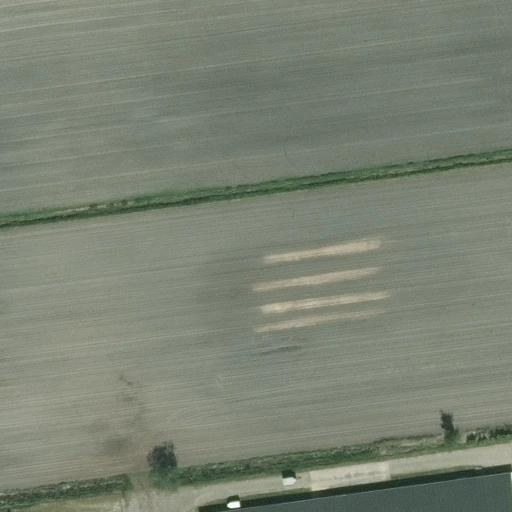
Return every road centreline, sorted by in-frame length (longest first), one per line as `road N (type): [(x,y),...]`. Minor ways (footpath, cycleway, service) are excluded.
road 1 (track): [(162,509),(219,490),(480,459)]
road 2 (track): [(29,511),(119,500),(166,511)]
